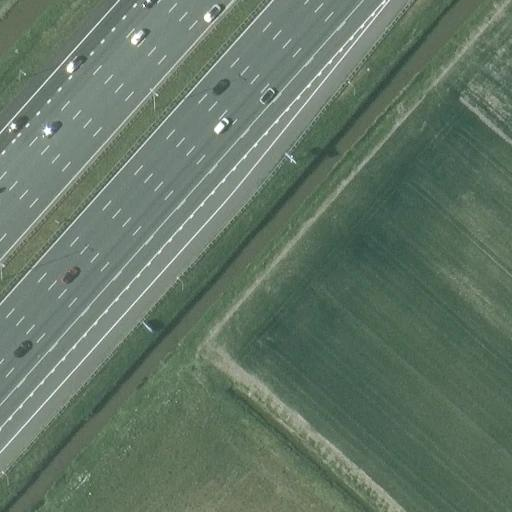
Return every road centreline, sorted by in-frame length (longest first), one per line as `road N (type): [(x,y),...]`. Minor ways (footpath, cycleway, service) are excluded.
road 1 (motorway): [(0,353),(316,0)]
road 2 (motorway): [(188,0),(0,210)]
